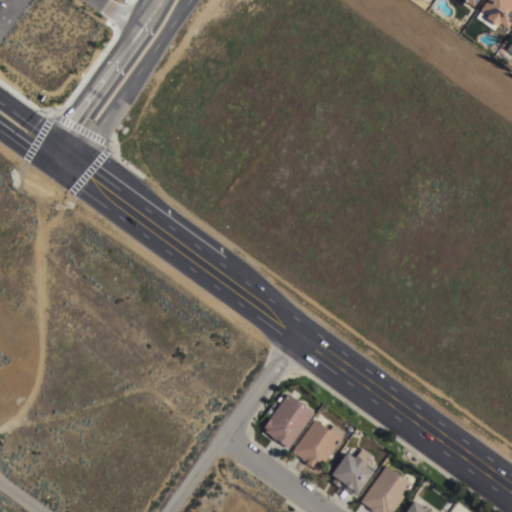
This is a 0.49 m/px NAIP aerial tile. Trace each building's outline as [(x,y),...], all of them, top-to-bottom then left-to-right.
[(451,0),(457,4),(459,0),(460,0),(474,9),(479,0),(451,0)] [(511,17),(505,27),(499,22),(493,30),(475,16),(480,9),(479,7),(484,0),(511,0),(511,17)] [(286,394),(312,413),(286,449),(263,432),(264,429),(262,427),(286,394)] [(316,472),(310,468),(309,469),(303,464),(305,462),(290,452),(313,420),(328,430),(332,425),(343,432),(339,438),(340,439),(317,471),(316,472)] [(352,459),(354,456),(366,464),(363,467),(371,473),(355,495),(340,484),(338,488),(330,482),(333,479),(328,476),(344,453),(352,459)] [(384,466),(411,486),(392,511),(371,511),(368,509),(359,502),(384,466)] [(404,511),(412,502),(425,511),(404,511)]
